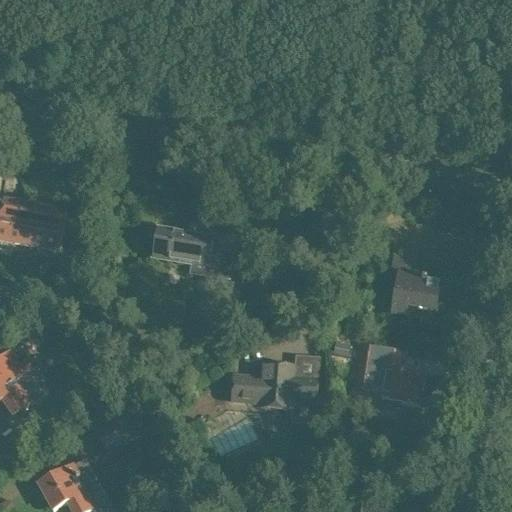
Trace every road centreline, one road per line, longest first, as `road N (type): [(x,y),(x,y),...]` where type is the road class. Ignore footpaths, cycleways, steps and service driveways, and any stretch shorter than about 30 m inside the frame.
road 1 (secondary): [(511,188),(0,102)]
road 2 (residential): [(475,511),(511,297)]
